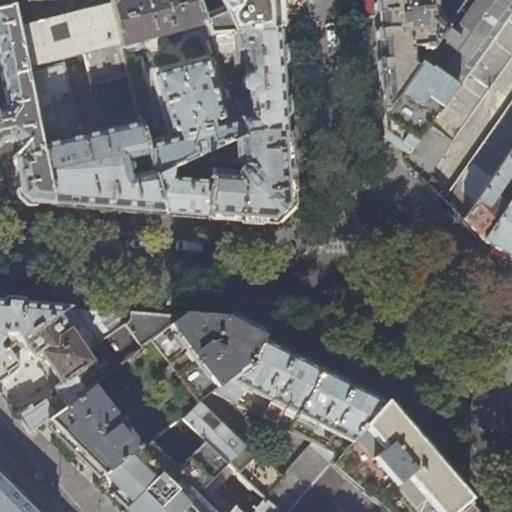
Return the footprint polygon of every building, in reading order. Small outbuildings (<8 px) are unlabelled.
[(0,0),(0,201),(1,202),(24,203),(39,205),(52,206),(39,143),(25,72),(24,68),(10,0),(0,0)] [(107,0),(10,0),(24,68),(82,53),(88,83),(127,76),(120,47),(107,0)] [(107,0),(120,47),(204,25),(203,22),(195,0),(107,0)] [(203,22),(204,25),(208,35),(277,30),(275,6),(274,0),(224,0),(229,11),(203,22)] [(374,0),(377,36),(383,113),(417,66),(412,63),(411,48),(422,47),(422,50),(429,49),(446,26),(435,18),(434,0),(374,0)] [(511,0),(465,0),(446,26),(429,49),(417,66),(383,113),(383,120),(384,130),(385,139),(407,154),(436,114),(436,115),(511,8),(511,0)] [(511,8),(436,115),(436,114),(407,154),(403,158),(421,177),(448,139),(451,140),(511,56),(511,8)] [(277,30),(208,35),(214,52),(232,51),(233,69),(242,69),(243,74),(239,76),(238,79),(239,89),(239,91),(241,92),(242,93),(244,94),(245,100),(231,100),(238,122),(243,136),(284,132),(281,81),(277,30)] [(189,161),(243,136),(238,122),(213,129),(212,124),(219,122),(220,119),(206,65),(203,63),(157,75),(156,77),(171,132),(174,134),(176,133),(178,138),(146,147),(154,177),(169,170),(189,161)] [(39,143),(78,136),(62,64),(25,72),(39,143)] [(129,83),(140,123),(142,131),(159,127),(147,78),(129,83)] [(511,100),(442,198),(462,220),(511,147),(511,100)] [(78,136),(39,143),(52,206),(109,210),(164,214),(154,177),(146,147),(142,131),(140,123),(78,136)] [(189,161),(187,180),(168,179),(169,170),(154,177),(164,214),(169,215),(215,218),(272,223),(281,214),(290,205),(289,192),(284,132),(243,136),(189,161)] [(511,147),(462,220),(480,239),(482,241),(508,205),(494,196),(508,176),(511,178),(511,147)] [(511,199),(508,205),(482,241),(487,244),(511,258),(511,199)] [(53,318),(69,307),(0,301),(0,354),(6,350),(0,346),(0,337),(4,338),(4,342),(10,339),(14,345),(21,340),(53,318)] [(79,354),(124,324),(120,320),(120,312),(69,307),(53,318),(79,354)] [(124,324),(79,354),(98,381),(151,340),(181,316),(130,312),(128,320),(124,324)] [(226,320),(181,316),(151,340),(198,403),(212,393),(253,361),(264,339),(231,322),(226,320)] [(79,354),(53,318),(21,340),(32,357),(39,353),(61,384),(53,389),(66,405),(92,385),(98,381),(79,354)] [(288,351),(264,339),(253,361),(212,393),(250,413),(258,396),(268,401),(260,417),(289,432),(292,425),(297,415),(321,368),(288,351)] [(9,348),(6,350),(0,354),(0,382),(10,375),(9,372),(20,364),(9,348)] [(348,382),(321,368),(297,415),(349,443),(354,438),(385,403),(382,400),(348,382)] [(139,448),(92,385),(66,405),(54,413),(47,418),(51,422),(56,427),(62,433),(89,460),(93,464),(98,470),(104,476),(139,448)] [(47,418),(54,413),(44,400),(33,407),(30,404),(14,415),(21,424),(28,433),(35,428),(47,418)] [(198,403),(180,418),(204,441),(227,463),(227,464),(246,482),(263,462),(229,429),(227,430),(198,403)] [(394,413),(385,403),(354,438),(349,443),(338,456),(331,464),(346,476),(388,511),(477,511),(478,511),(471,502),(403,424),(394,413)] [(304,431),(292,425),(289,432),(301,438),(304,431)] [(222,511),(201,490),(227,464),(227,463),(204,441),(177,467),(150,441),(139,448),(104,476),(93,485),(102,495),(112,504),(119,511),(222,511)] [(331,464),(338,456),(312,443),(281,479),(263,462),(246,482),(263,498),(278,511),(287,511),(300,498),(331,464)] [(346,476),(331,464),(300,498),(315,511),(346,476)] [(0,511),(35,511),(4,481),(0,476),(0,511)] [(278,511),(263,498),(250,511),(240,511),(234,506),(228,511),(278,511)]
